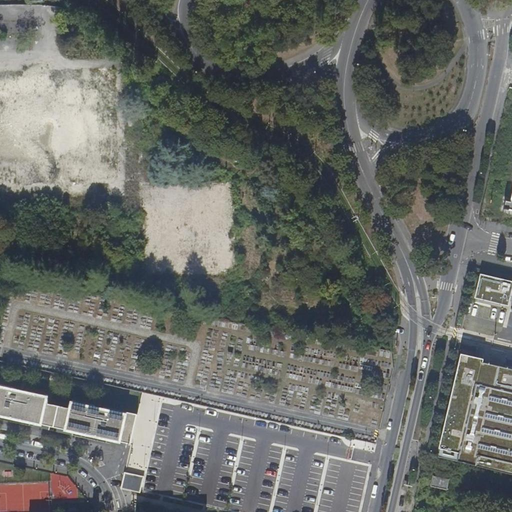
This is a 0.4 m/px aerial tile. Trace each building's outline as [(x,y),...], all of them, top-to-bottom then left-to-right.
[(0,164),(103,162),(102,107),(101,79),(50,80),(50,61),(25,62),(26,80),(0,80),(0,164)] [(511,290),(511,281),(481,274),(475,299),(508,307),(511,290)] [(511,366),(460,354),(435,458),(511,476),(511,366)] [(15,388),(0,384),(0,418),(7,417),(21,420),(29,426),(29,422),(76,432),(75,436),(84,434),(99,437),(105,442),(106,439),(131,444),(137,415),(105,408),(102,409),(97,417),(94,416),(94,405),(72,401),(67,408),(47,404),(47,395),(26,390),(20,400),(17,399),(17,391),(15,388)] [(142,476),(123,472),(119,488),(138,492),(142,476)] [(446,489),(449,480),(434,476),(432,486),(446,489)]
